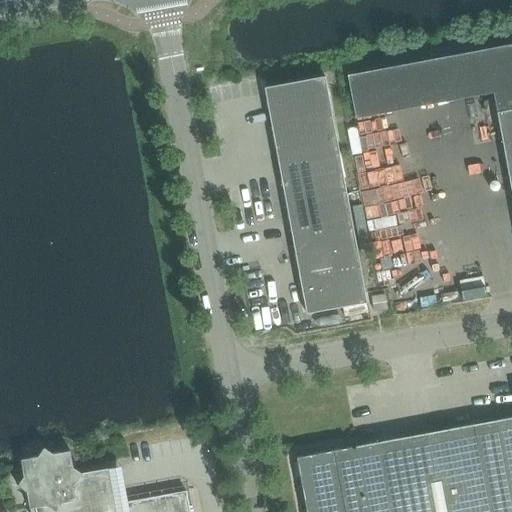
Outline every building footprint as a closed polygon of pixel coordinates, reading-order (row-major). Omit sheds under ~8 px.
[(498,120),(511,117),(511,41),(350,72),(358,114),(492,89),(498,120)] [(271,126),(331,115),(324,77),(264,88),(271,126)] [(278,164),(338,152),(331,115),(271,126),(278,164)] [(285,201),(345,190),(338,152),(278,164),(285,201)] [(292,238),(352,226),(345,190),(285,201),(292,238)] [(353,230),(352,226),(292,238),(298,274),(359,263),(353,230)] [(359,267),(359,263),(298,275),(306,314),(366,303),(359,267)] [(374,312),(387,309),(384,295),(371,297),(374,312)] [(511,511),(511,417),(295,458),(304,511),(511,511)] [(17,486),(81,474),(72,468),(69,451),(52,454),(43,448),(37,457),(20,460),(23,477),(17,486)] [(189,511),(186,492),(115,505),(108,469),(81,474),(17,486),(26,492),(29,509),(35,508),(36,511),(189,511)]
